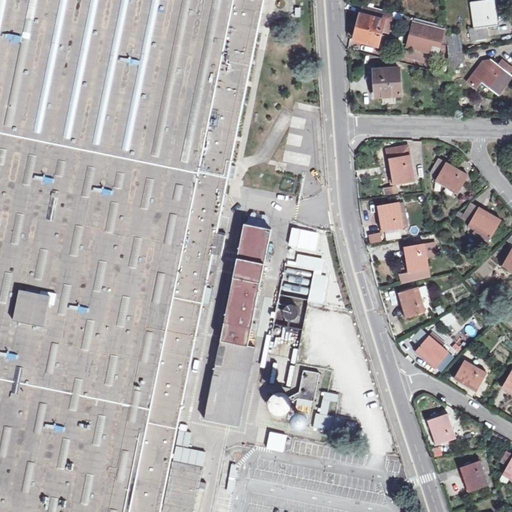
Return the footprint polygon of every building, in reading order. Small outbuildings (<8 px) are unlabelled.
[(0,0),(0,511),(162,511),(163,508),(165,508),(164,511),(167,511),(198,511),(203,489),(209,490),(211,483),(204,482),(207,467),(174,461),(166,504),(164,504),(173,458),(175,458),(175,460),(207,467),(210,452),(178,445),(176,454),(174,453),(214,254),(223,256),(228,235),(218,233),(229,177),(235,179),(238,166),(232,165),(265,0),(0,0)] [(483,0),(472,2),(475,29),(470,29),(471,41),(488,39),(487,28),(497,26),(494,0),(483,0)] [(449,46),(449,40),(448,27),(366,6),(363,15),(362,14),(355,40),(379,46),(379,44),(382,45),(381,46),(387,48),(396,17),(403,19),(403,20),(415,23),(409,46),(427,50),(429,42),(434,43),(441,45),(442,44),(449,46)] [(449,46),(450,54),(463,52),(462,39),(449,40),(449,46)] [(463,52),(450,54),(451,75),(457,75),(457,69),(458,68),(460,66),(463,65),(467,65),(466,51),(463,52)] [(511,72),(511,66),(503,60),(499,64),(491,59),(486,60),(469,82),(477,88),(483,81),(500,94),(511,78),(511,75),(511,74),(511,72)] [(403,95),(401,67),(375,69),(378,96),(403,95)] [(450,81),(451,75),(442,73),(440,78),(450,81)] [(392,159),(394,165),(400,164),(403,182),(415,180),(411,156),(392,159)] [(447,164),(441,160),(435,172),(441,175),(438,180),(460,193),(469,176),(448,163),(447,164)] [(397,184),(403,182),(400,164),(394,165),(397,184)] [(396,184),(383,187),(384,195),(398,192),(396,184)] [(385,231),(409,226),(405,201),(380,206),(385,231)] [(469,225),(479,208),(472,205),(465,216),(460,213),(457,218),(469,225)] [(480,207),(479,208),(469,225),(468,228),(475,232),(471,239),(487,247),(503,220),(480,207)] [(267,224),(269,217),(250,213),(248,220),(267,224)] [(246,223),(205,419),(239,427),(256,347),(250,346),(273,229),(246,223)] [(301,230),(292,228),(289,245),(298,247),(301,230)] [(318,233),(301,230),(298,247),(315,250),(318,233)] [(369,243),(381,241),(380,231),(368,233),(369,243)] [(412,271),(430,268),(425,243),(413,245),(415,258),(410,259),(412,271)] [(295,267),(313,269),(306,311),(327,314),(326,324),(342,327),(346,303),(329,300),(330,293),(328,293),(330,275),(320,273),(322,257),(297,253),(295,267)] [(406,318),(424,312),(416,288),(399,293),(406,318)] [(300,306),(294,303),(290,304),(287,306),(286,310),(287,316),(292,318),(297,317),(301,312),(300,306)] [(445,327),(456,321),(450,311),(439,317),(445,327)] [(301,338),(310,339),(311,328),(302,327),(301,338)] [(335,327),(325,328),(325,336),(336,336),(335,327)] [(415,342),(424,332),(420,328),(411,338),(415,342)] [(417,349),(428,358),(432,353),(442,361),(450,352),(430,335),(417,349)] [(456,377),(462,380),(465,375),(482,384),(488,373),(465,360),(456,377)] [(278,414),(288,412),(292,403),(299,398),(315,401),(321,373),(305,370),(300,392),(290,397),(281,392),(271,397),(271,408),(278,414)] [(465,375),(462,380),(479,390),(482,384),(465,375)] [(317,413),(314,428),(343,433),(346,419),(328,415),(331,400),(338,402),(340,395),(325,392),(320,414),(317,413)] [(312,418),(310,412),(304,408),(297,410),(293,415),(294,422),(299,427),(306,427),(311,424),(312,418)] [(439,444),(457,438),(449,413),(431,419),(439,444)] [(348,421),(346,431),(356,433),(358,423),(348,421)] [(287,435),(271,431),(268,448),(284,451),(287,435)] [(471,491),(489,484),(481,460),(461,467),(467,486),(469,485),(471,491)]
